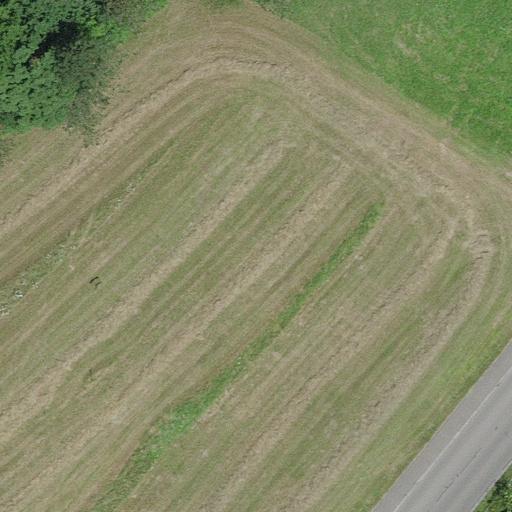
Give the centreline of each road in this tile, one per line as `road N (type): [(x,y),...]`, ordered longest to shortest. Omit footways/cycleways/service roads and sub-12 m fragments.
road 1 (track): [(511,185),(443,128),(241,0)]
road 2 (tertiary): [(426,511),(511,406)]
